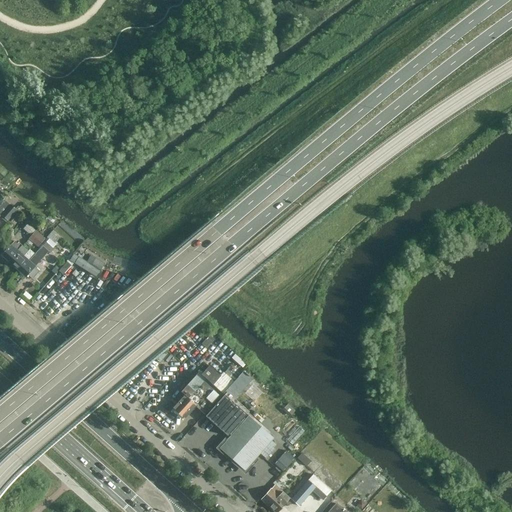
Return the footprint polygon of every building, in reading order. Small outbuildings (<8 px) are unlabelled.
[(2,203),(0,205),(0,216),(1,216),(8,221),(17,211),(13,207),(5,200),(2,203)] [(29,237),(35,230),(28,224),(22,231),(29,237)] [(38,247),(44,239),(35,232),(29,239),(38,247)] [(2,256),(10,263),(24,247),(19,243),(17,244),(14,242),(2,256)] [(51,254),(54,250),(46,242),(42,246),(51,254)] [(24,247),(10,263),(18,270),(27,259),(24,256),(27,253),(24,250),(25,249),(24,247)] [(27,259),(18,270),(26,277),(44,257),(38,252),(29,261),(27,259)] [(87,263),(73,255),(70,261),(75,263),(74,265),(96,279),(104,265),(91,256),(87,263)] [(199,371),(198,372),(180,393),(177,396),(181,399),(172,409),(184,419),(195,406),(204,414),(207,411),(223,393),(199,371)] [(247,413),(233,401),(252,379),(243,371),(224,393),(223,393),(207,411),(231,433),(247,413)] [(273,439),(248,416),(220,448),(244,470),(273,439)] [(283,471),(295,457),(287,450),(275,463),(283,471)] [(299,506),(313,491),(323,500),(331,491),(313,475),(291,499),(299,506)] [(289,499),(282,492),(275,486),(271,490),(271,489),(270,490),(261,500),(269,507),(274,511),(278,511),(286,504),(288,506),(292,502),(288,499),(289,499)]
